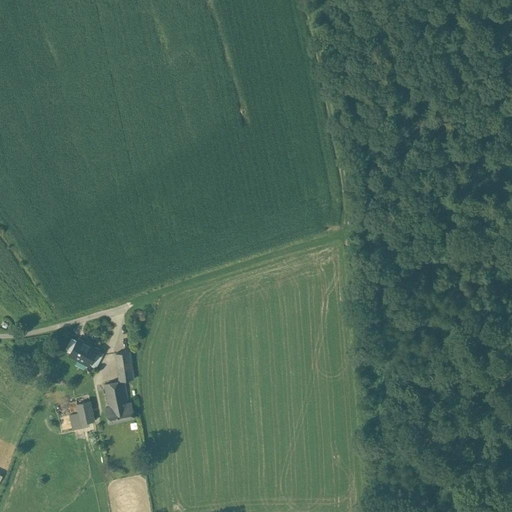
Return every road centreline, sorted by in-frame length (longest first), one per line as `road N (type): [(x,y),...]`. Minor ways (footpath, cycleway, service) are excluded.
road 1 (track): [(307,0),(354,207),(387,511)]
road 2 (track): [(351,227),(144,294)]
road 3 (residential): [(144,294),(0,330)]
